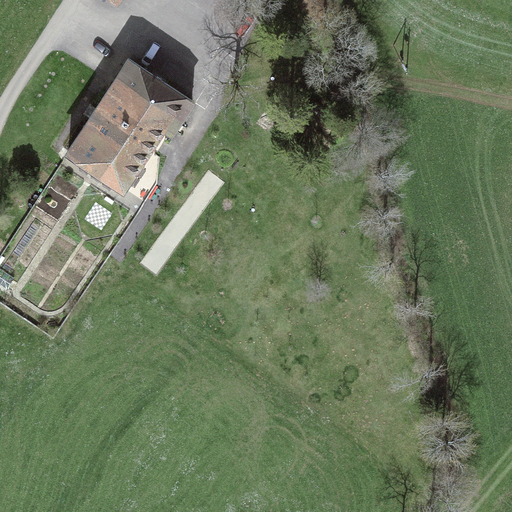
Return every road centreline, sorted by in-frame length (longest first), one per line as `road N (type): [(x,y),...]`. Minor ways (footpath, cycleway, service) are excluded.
road 1 (track): [(337,58),(511,97)]
road 2 (unclassified): [(0,129),(77,0)]
